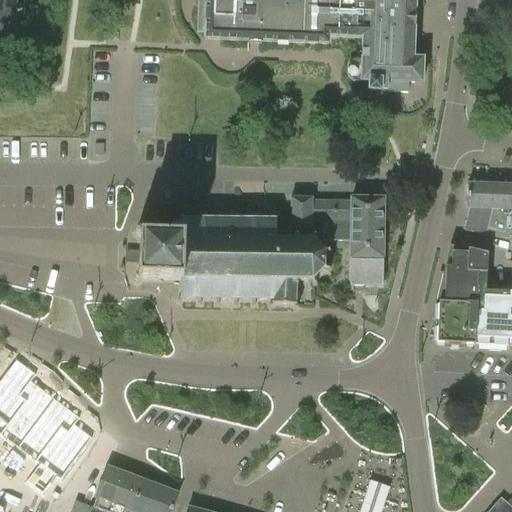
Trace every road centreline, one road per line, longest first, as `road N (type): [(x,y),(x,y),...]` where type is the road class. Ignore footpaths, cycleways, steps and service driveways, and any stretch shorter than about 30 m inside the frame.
road 1 (tertiary): [(0,322),(95,358),(188,376),(406,384)]
road 2 (tertiary): [(406,384),(408,312),(451,136)]
road 3 (tertiary): [(451,136),(467,0)]
